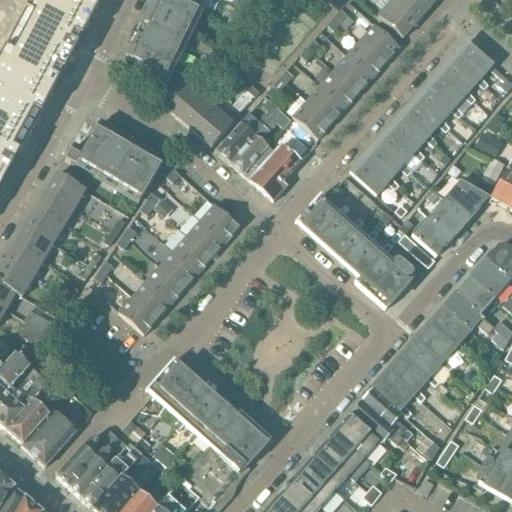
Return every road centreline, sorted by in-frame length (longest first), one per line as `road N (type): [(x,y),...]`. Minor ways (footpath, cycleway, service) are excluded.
road 1 (residential): [(278,235),(455,26)]
road 2 (residential): [(278,235),(175,143),(83,82)]
road 3 (residential): [(390,336),(482,234),(511,234)]
road 4 (residential): [(0,225),(83,82)]
road 5 (residential): [(292,446),(179,345)]
road 6 (residential): [(390,336),(278,235)]
road 7 (residential): [(179,345),(278,235)]
road 8 (residential): [(292,446),(390,336)]
road 9 (residential): [(83,437),(179,345)]
